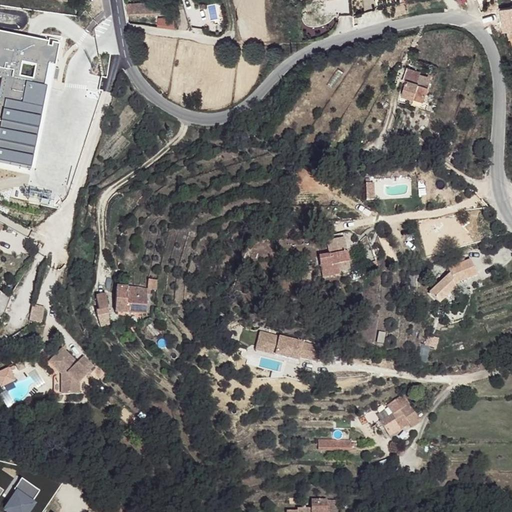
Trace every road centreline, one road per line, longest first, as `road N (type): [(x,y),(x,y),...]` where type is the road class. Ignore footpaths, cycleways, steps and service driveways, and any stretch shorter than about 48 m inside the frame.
road 1 (unclassified): [(511,219),(501,207),(498,180),(504,70),(480,26),(430,16),(311,50),(287,62),(245,114),(213,121),(174,113),(134,73),(116,0)]
road 2 (unknown): [(498,180),(453,209),(346,226)]
